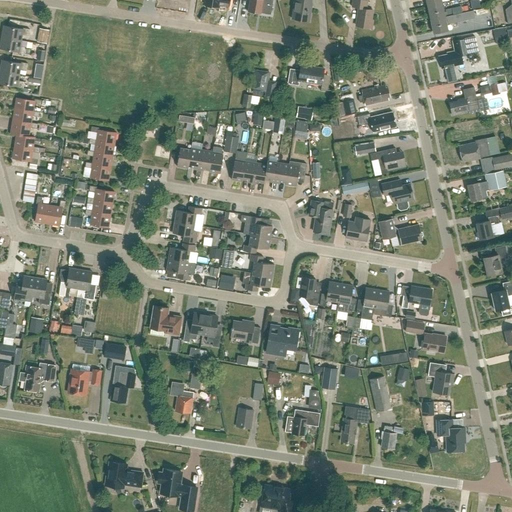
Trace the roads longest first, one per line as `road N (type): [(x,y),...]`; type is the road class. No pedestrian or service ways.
road 1 (residential): [(406,58),(26,0)]
road 2 (residential): [(326,463),(0,413)]
road 3 (residential): [(123,256),(149,185),(278,207),(293,245)]
road 4 (residential): [(293,245),(282,304),(145,283),(123,256)]
road 5 (unclassified): [(493,489),(454,271)]
road 6 (unclassified): [(454,271),(406,58)]
road 7 (residential): [(493,489),(326,463)]
road 8 (residential): [(123,256),(17,233),(0,178)]
road 9 (residential): [(293,245),(454,271)]
